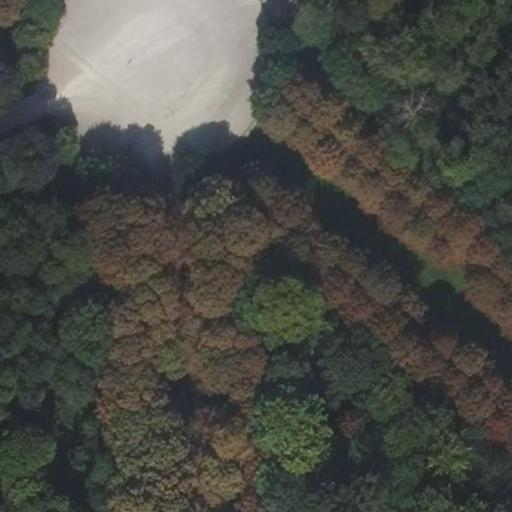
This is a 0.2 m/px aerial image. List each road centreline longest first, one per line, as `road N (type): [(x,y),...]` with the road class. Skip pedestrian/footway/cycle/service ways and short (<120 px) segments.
road 1 (unclassified): [(90,81),(511,434)]
road 2 (track): [(107,94),(153,511)]
road 3 (unclassified): [(511,286),(203,27)]
road 4 (track): [(249,511),(212,180)]
road 5 (unknown): [(212,180),(203,27)]
road 6 (unclassified): [(203,27),(90,81)]
